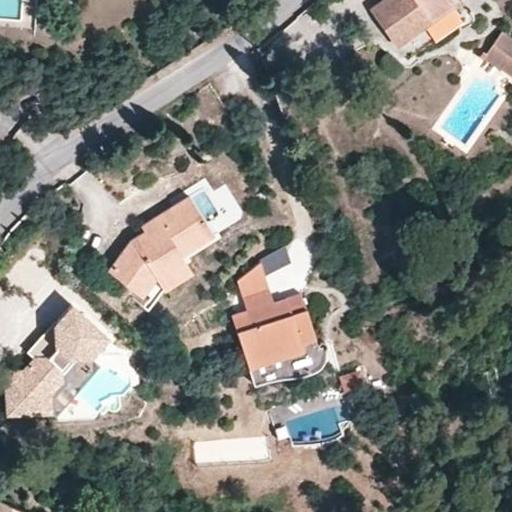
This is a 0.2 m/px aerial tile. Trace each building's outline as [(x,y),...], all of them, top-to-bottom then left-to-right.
[(382,0),(372,7),(397,43),(453,3),(451,0),(382,0)] [(511,38),(500,31),(493,42),(510,53),(500,69),(511,77),(511,38)] [(510,53),(493,42),(482,58),(500,69),(510,53)] [(296,66),(268,76),(278,105),(306,95),(296,66)] [(306,95),(278,105),(283,120),(312,111),(306,95)] [(205,224),(187,197),(140,225),(142,230),(131,237),(108,269),(141,295),(154,279),(184,260),(181,256),(212,234),(205,224)] [(154,279),(141,295),(136,301),(146,308),(159,292),(191,273),(184,260),(154,279)] [(238,284),(264,275),(259,262),(237,280),(238,284)] [(272,301),(264,275),(238,284),(247,310),(272,301)] [(319,342),(301,291),(272,301),(247,310),(232,315),(256,386),(325,362),(322,352),(323,352),(325,351),(325,349),(325,347),(325,346),(324,344),(322,342),(320,342),(319,342)] [(3,369),(5,412),(48,410),(47,391),(58,378),(57,365),(67,355),(78,354),(86,353),(103,333),(74,307),(54,330),(55,343),(46,353),(33,354),(21,367),(3,369)] [(78,367),(79,361),(78,354),(67,355),(57,365),(58,378),(63,378),(68,377),(74,372),(78,367)] [(364,371),(340,378),(344,392),(368,385),(364,371)] [(0,511),(30,511),(0,498),(0,511)]
